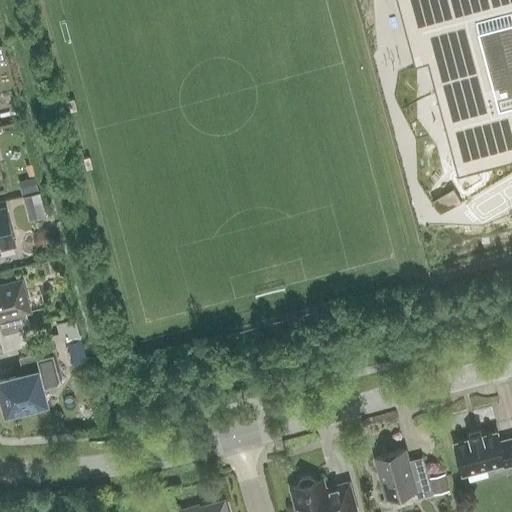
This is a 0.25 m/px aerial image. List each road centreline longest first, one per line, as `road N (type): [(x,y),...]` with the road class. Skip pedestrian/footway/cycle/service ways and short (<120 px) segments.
road 1 (tertiary): [(511,366),(238,440)]
road 2 (tertiary): [(238,440),(173,458),(0,475)]
